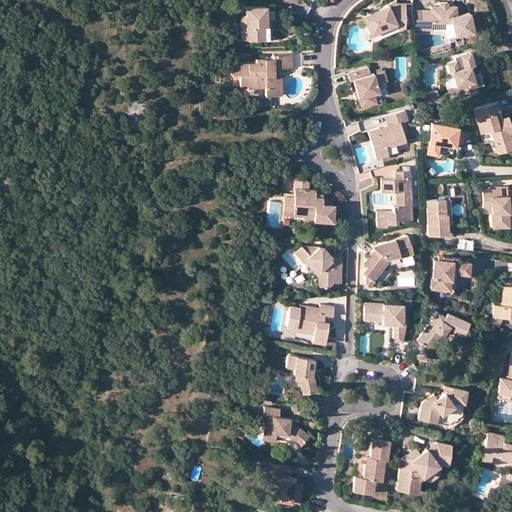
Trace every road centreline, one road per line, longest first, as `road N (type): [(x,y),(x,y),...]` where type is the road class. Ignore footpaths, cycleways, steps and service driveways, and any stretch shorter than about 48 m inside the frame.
road 1 (residential): [(334,412),(389,406),(396,396),(395,378),(385,370),(349,364)]
road 2 (residential): [(329,119),(326,46),(347,0)]
road 3 (residential): [(334,412),(321,507),(348,511)]
road 4 (residential): [(329,119),(346,180),(324,167),(319,139)]
